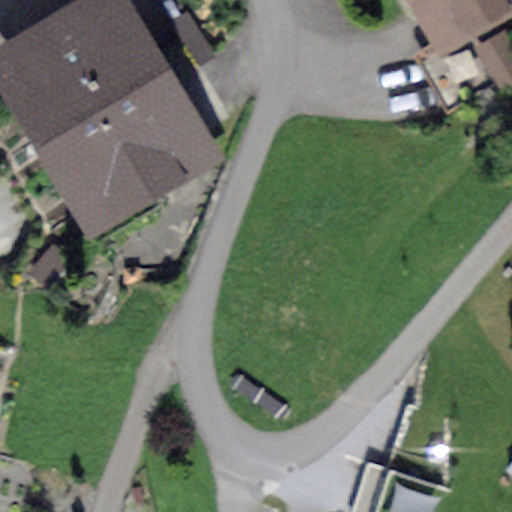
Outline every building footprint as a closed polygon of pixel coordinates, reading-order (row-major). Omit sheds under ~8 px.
[(435,0),(453,29),(500,0),(435,0)] [(511,7),(427,60),(457,109),(511,76),(511,7)] [(89,246),(156,203),(137,173),(187,144),(111,16),(24,67),(0,144),(51,227),(34,269),(20,285),(53,291),(89,246)] [(399,453),(356,501),(369,511),(454,511),(460,506),(399,453)] [(0,511),(49,511),(61,474),(0,454),(0,511)]
